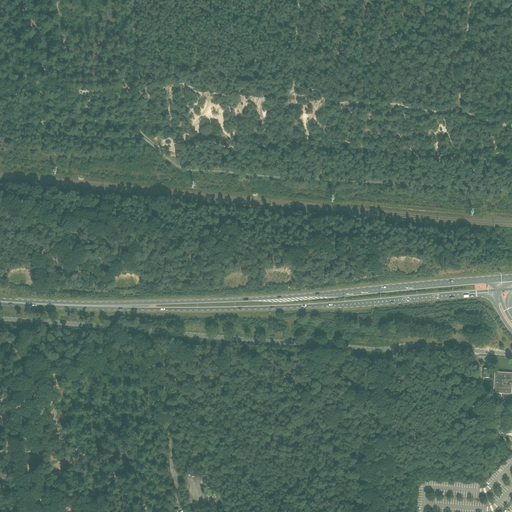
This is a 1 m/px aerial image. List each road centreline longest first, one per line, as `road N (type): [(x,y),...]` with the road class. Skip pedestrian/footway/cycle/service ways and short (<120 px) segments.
road 1 (unclassified): [(0,317),(372,349),(478,350)]
road 2 (primary): [(497,279),(87,305)]
road 3 (primary): [(87,305),(303,306),(494,290)]
road 4 (track): [(0,402),(157,343)]
